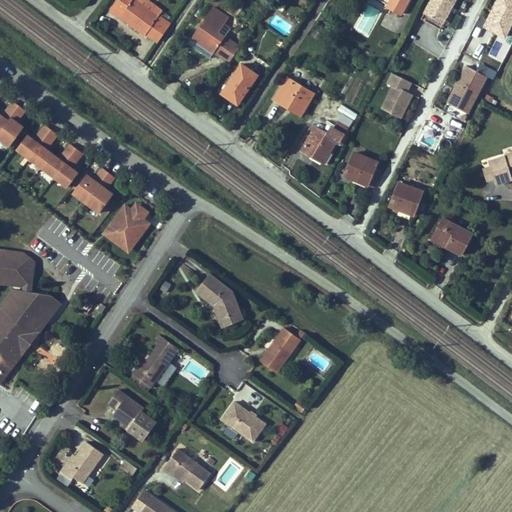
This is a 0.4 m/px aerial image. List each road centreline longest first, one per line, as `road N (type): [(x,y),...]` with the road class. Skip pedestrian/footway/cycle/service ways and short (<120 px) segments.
road 1 (residential): [(511,422),(314,275),(191,197)]
road 2 (residential): [(480,0),(401,136),(355,243)]
road 3 (residential): [(191,197),(0,62)]
road 4 (residential): [(17,473),(129,295)]
road 5 (residential): [(319,0),(228,144)]
road 6 (unclassified): [(355,243),(228,144)]
road 7 (unclassified): [(481,339),(355,243)]
road 8 (unclassified): [(140,81),(34,0)]
road 9 (residential): [(232,366),(129,295)]
